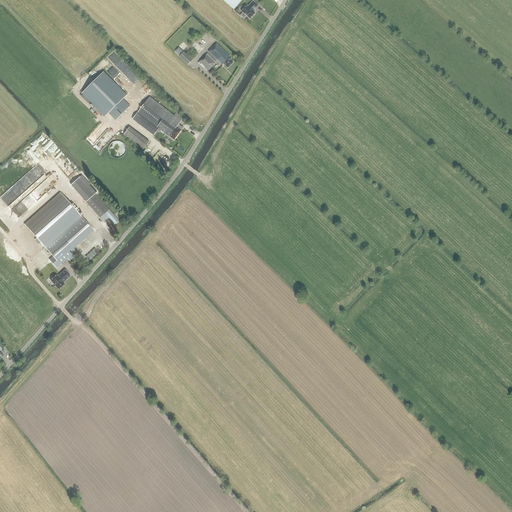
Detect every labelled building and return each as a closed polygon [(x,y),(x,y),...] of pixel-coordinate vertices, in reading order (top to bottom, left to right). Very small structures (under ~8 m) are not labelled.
[(223,0),(234,10),(242,0),(223,0)] [(242,11),(243,12),(250,18),(255,13),(253,11),(258,5),(253,0),(248,6),(246,5),(242,11)] [(186,39),(182,43),(187,48),(191,43),(186,39)] [(228,68),(234,62),(231,59),(229,57),(230,56),(227,53),(228,52),(218,43),(208,53),(217,61),(218,60),(223,65),(224,64),(228,68)] [(184,52),(179,56),(188,65),(193,60),(184,52)] [(207,72),(216,62),(208,54),(198,63),(207,72)] [(127,95),(104,72),(82,94),(105,117),(109,113),(116,120),(130,106),(123,99),(127,95)] [(150,98),(133,121),(153,136),(159,129),(169,137),(169,136),(175,139),(181,130),(178,128),(179,128),(177,127),(181,121),(150,98)] [(145,149),(151,141),(131,126),(125,135),(145,149)] [(24,158),(49,185),(55,179),(31,152),(24,158)] [(27,162),(20,168),(28,178),(35,172),(27,162)] [(60,193),(25,224),(53,256),(49,259),(57,268),(60,265),(75,251),(72,249),(93,230),(60,193)] [(105,220),(108,218),(114,224),(118,220),(95,194),(86,202),(100,218),(102,216),(105,220)] [(34,264),(46,253),(42,250),(38,254),(39,255),(35,259),(32,257),(29,259),(34,264)] [(55,276),(50,280),(58,289),(63,285),(62,283),(69,276),(64,271),(57,277),(55,276)]
